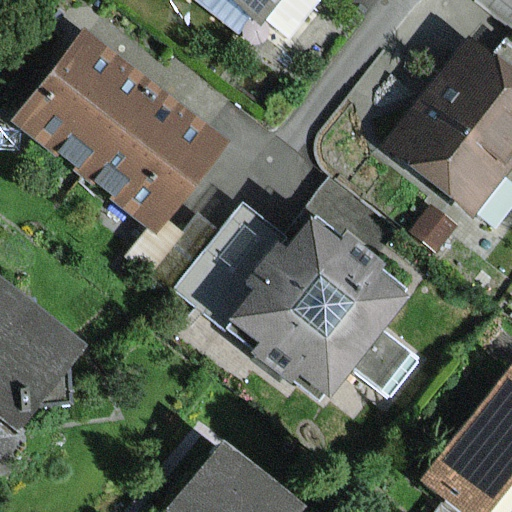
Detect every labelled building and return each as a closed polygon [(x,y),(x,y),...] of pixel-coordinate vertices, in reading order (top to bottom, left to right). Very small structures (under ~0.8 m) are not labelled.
[(236,0),(251,12),(260,0),(236,0)] [(25,117),(84,165),(144,91),(85,43),(25,117)] [(511,67),(488,47),(398,148),(468,211),(511,161),(511,67)] [(84,165),(143,212),(203,139),(144,91),(84,165)] [(183,288),(324,398),(403,297),(262,187),(183,288)] [(0,285),(0,397),(26,416),(80,344),(0,285)] [(511,379),(429,482),(467,511),(494,511),(511,490),(511,379)] [(242,449),(195,511),(325,511),(327,510),(242,449)]
